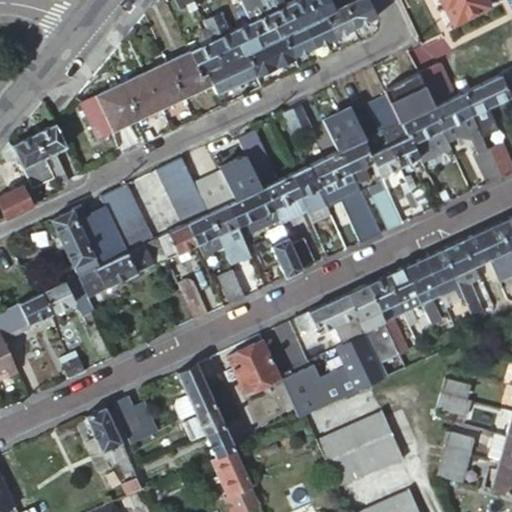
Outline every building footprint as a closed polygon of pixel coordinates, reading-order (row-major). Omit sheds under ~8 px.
[(192,0),(173,0),(178,10),(186,7),(188,12),(196,8),(192,0)] [(267,13),(278,35),(281,33),(296,27),(285,4),(282,0),(261,0),(263,5),(267,13)] [(296,27),(301,24),(315,18),(306,0),(294,0),(285,4),(296,27)] [(321,15),(333,9),(328,0),(306,0),(315,18),(321,15)] [(351,0),(330,0),(334,8),(343,4),(351,0)] [(374,18),(365,0),(351,0),(343,4),(354,28),(374,18)] [(486,6),(483,0),(439,0),(452,24),(486,6)] [(343,4),(334,8),(333,9),(321,15),(332,38),(354,28),(343,4)] [(245,13),(249,22),(267,13),(263,5),(245,13)] [(204,24),(211,40),(230,31),(221,12),(209,17),(210,19),(206,21),(207,23),(204,24)] [(249,22),(260,44),(278,35),(267,13),(249,22)] [(301,24),(312,47),(332,38),(321,15),(315,18),(301,24)] [(230,31),(240,53),(243,52),(260,44),(249,22),(230,31)] [(281,33),(293,57),(312,47),(301,24),(296,27),(281,33)] [(211,40),(221,62),(240,53),(230,31),(211,40)] [(243,52),(254,75),(293,57),(281,33),(278,35),(260,44),(243,52)] [(188,51),(188,52),(198,73),(204,70),(221,62),(211,40),(188,51)] [(188,52),(166,62),(183,97),(211,84),(204,70),(198,73),(188,52)] [(204,70),(211,84),(218,99),(223,97),(221,91),(254,75),(243,52),(240,53),(221,62),(204,70)] [(166,62),(144,72),(161,107),(183,97),(166,62)] [(418,76),(432,106),(446,98),(450,97),(435,65),(416,73),(418,76)] [(511,78),(508,70),(497,75),(507,96),(511,93),(511,78)] [(144,72),(120,84),(137,119),(161,107),(144,72)] [(497,75),(461,92),(471,113),(507,96),(497,75)] [(430,106),(432,106),(418,76),(382,93),(382,94),(396,123),(402,120),(430,106)] [(137,119),(120,84),(94,96),(111,131),(137,119)] [(446,98),(432,106),(430,106),(440,127),(471,113),(461,92),(450,97),(446,98)] [(382,94),(362,103),(368,117),(376,132),(379,131),(396,123),(382,94)] [(111,131),(94,96),(78,103),(94,139),(111,131)] [(309,128),(298,105),(281,113),(292,136),(309,128)] [(440,127),(430,106),(402,120),(411,141),(418,156),(420,159),(449,146),(440,127)] [(351,115),(320,129),(331,153),(340,149),(360,140),(362,139),(355,123),(351,115)] [(376,132),(368,117),(355,123),(362,139),(376,132)] [(411,141),(402,120),(396,123),(379,131),(396,166),(418,156),(411,141)] [(52,124),(31,135),(50,177),(54,186),(65,181),(51,152),(63,147),(52,124)] [(487,124),(477,129),(485,147),(498,177),(511,170),(511,168),(499,143),(496,144),(487,124)] [(275,180),(253,131),(236,139),(244,156),(259,187),(261,186),(275,180)] [(376,132),(362,139),(360,140),(370,161),(377,175),(396,166),(379,131),(376,132)] [(9,144),(16,158),(27,183),(29,186),(50,177),(31,135),(9,144)] [(370,161),(360,140),(340,149),(350,170),(362,165),(370,161)] [(8,141),(0,150),(0,154),(4,163),(16,158),(9,144),(8,141)] [(498,177),(485,147),(471,153),(486,183),(498,177)] [(350,170),(340,149),(331,153),(322,158),(305,165),(323,203),(327,201),(326,196),(320,185),(350,170)] [(259,187),(244,156),(217,168),(218,172),(231,200),(247,193),(259,187)] [(179,157),(153,169),(178,225),(184,223),(204,213),(191,184),(183,168),(179,157)] [(305,165),(292,172),(287,174),(304,210),(311,224),(329,215),(323,203),(305,165)] [(362,165),(350,170),(356,183),(368,178),(362,165)] [(356,183),(350,170),(320,185),(326,196),(334,193),(344,198),(360,191),(356,183)] [(231,200),(218,172),(191,184),(204,213),(224,204),(231,200)] [(304,210),(287,174),(275,180),(261,186),(271,208),(276,218),(278,223),(287,219),(304,210)] [(408,175),(402,178),(404,182),(409,192),(415,189),(408,175)] [(386,229),(399,223),(377,177),(373,179),(375,183),(367,187),(386,229)] [(409,192),(404,182),(399,184),(404,194),(409,192)] [(0,196),(0,207),(5,218),(37,203),(29,186),(27,183),(0,196)] [(123,183),(97,195),(102,207),(104,212),(123,252),(138,244),(143,242),(148,240),(149,239),(123,183)] [(423,185),(415,189),(421,202),(429,198),(423,185)] [(271,208),(261,186),(259,187),(247,193),(257,215),(271,208)] [(410,207),(412,206),(419,203),(421,202),(415,189),(409,192),(404,194),(410,207)] [(349,224),(358,243),(375,235),(372,228),(376,226),(360,191),(344,198),(354,221),(349,224)] [(231,200),(224,204),(234,225),(244,221),(257,215),(247,193),(231,200)] [(412,206),(414,211),(422,208),(419,203),(412,206)] [(224,204),(204,213),(219,247),(227,265),(248,255),(246,250),(234,225),(224,204)] [(79,205),(68,210),(73,220),(84,215),(79,205)] [(68,210),(46,220),(73,275),(74,274),(123,252),(104,212),(102,207),(84,215),(73,220),(68,210)] [(257,215),(244,221),(249,231),(276,218),(271,208),(257,215)] [(204,213),(184,223),(194,244),(196,243),(202,254),(219,247),(204,213)] [(511,214),(493,224),(511,264),(511,214)] [(286,239),(300,270),(313,263),(301,238),(297,240),(287,219),(278,223),(279,225),(286,239)] [(178,225),(154,237),(164,258),(174,254),(184,249),(194,244),(184,223),(178,225)] [(511,264),(493,224),(473,233),(485,259),(496,283),(511,275),(511,264)] [(286,239),(279,225),(267,231),(263,238),(268,247),(286,239)] [(485,259),(473,233),(436,250),(459,299),(469,322),(480,317),(465,284),(476,279),(470,266),(485,259)] [(149,239),(148,240),(143,242),(138,244),(148,267),(164,259),(164,258),(154,237),(149,239)] [(272,256),(282,278),(300,270),(286,239),(268,247),(272,256)] [(123,252),(74,274),(85,297),(148,267),(138,244),(123,252)] [(267,258),(272,256),(268,247),(263,249),(267,258)] [(184,249),(174,254),(178,262),(188,257),(184,249)] [(459,299),(436,250),(418,258),(437,297),(449,292),(454,301),(459,299)] [(437,297),(418,258),(399,267),(418,307),(427,326),(436,322),(427,302),(437,297)] [(381,276),(399,315),(405,327),(414,323),(408,311),(418,307),(399,267),(381,276)] [(217,275),(230,302),(242,297),(230,270),(217,275)] [(36,293),(47,315),(71,303),(72,303),(72,304),(79,316),(91,309),(85,297),(74,274),(73,275),(36,293)] [(362,285),(396,356),(404,352),(389,320),(399,315),(381,276),(362,285)] [(175,282),(180,292),(192,286),(187,277),(175,282)] [(378,364),(396,356),(362,285),(345,293),(362,330),(362,332),(374,327),(376,332),(365,337),(378,364)] [(180,292),(192,319),(205,313),(192,286),(180,292)] [(30,295),(0,309),(0,338),(1,340),(27,328),(25,325),(47,315),(36,293),(30,295)] [(345,293),(291,318),(298,333),(299,334),(300,334),(301,334),(302,335),(303,335),(304,335),(312,331),(314,334),(331,327),(338,342),(362,330),(345,293)] [(503,320),(501,316),(476,327),(478,332),(503,320)] [(362,332),(365,337),(376,332),(374,327),(362,332)] [(284,392),(295,417),(303,414),(367,385),(380,379),(360,336),(334,347),(342,365),(284,392)] [(279,382),(260,340),(224,357),(229,369),(221,372),(225,381),(233,377),(241,394),(270,381),(272,386),(279,382)] [(0,341),(0,376),(13,370),(0,341)] [(67,360),(74,374),(82,371),(75,356),(67,360)] [(60,363),(66,378),(74,374),(67,360),(60,363)] [(192,364),(173,373),(183,397),(174,401),(172,408),(178,421),(192,415),(211,406),(192,364)] [(469,387),(442,379),(439,392),(465,400),(469,387)] [(464,415),(469,400),(465,400),(439,392),(435,406),(464,415)] [(123,396),(109,403),(115,417),(129,410),(123,396)] [(129,410),(115,417),(128,445),(154,432),(141,405),(129,410)] [(132,470),(101,406),(81,416),(91,438),(98,453),(100,452),(107,467),(118,462),(123,474),(132,470)] [(188,441),(202,435),(221,426),(211,406),(192,415),(193,418),(180,424),(188,441)] [(378,410),(314,438),(335,486),(399,457),(378,410)] [(511,413),(510,413),(503,437),(511,439),(511,413)] [(231,447),(233,446),(244,441),(236,425),(223,431),(231,447)] [(211,456),(212,455),(231,447),(223,431),(221,426),(202,435),(211,456)] [(467,452),(468,452),(472,439),(447,431),(443,445),(467,452)] [(485,457),(497,460),(503,437),(492,434),(485,457)] [(497,460),(511,464),(511,439),(503,437),(497,460)] [(98,453),(91,438),(82,442),(96,472),(107,467),(100,452),(98,453)] [(443,445),(434,476),(458,483),(467,452),(443,445)] [(228,511),(260,511),(233,446),(231,447),(212,455),(235,504),(230,506),(227,508),(228,511)] [(207,458),(230,506),(235,504),(212,455),(211,456),(207,458)] [(511,496),(511,464),(497,460),(488,489),(511,496)] [(148,484),(178,471),(174,462),(144,475),(148,484)] [(140,488),(136,478),(121,484),(126,495),(140,488)] [(0,511),(13,505),(0,479),(0,511)] [(354,511),(416,511),(406,489),(354,511)] [(105,496),(103,491),(93,495),(96,501),(105,496)]
